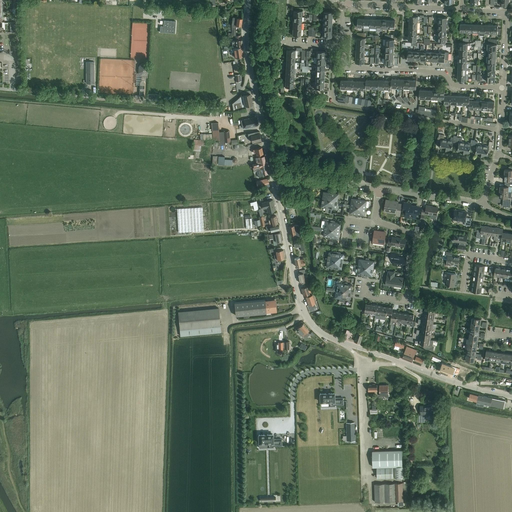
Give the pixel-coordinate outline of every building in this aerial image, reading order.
[(232,33),(228,33),(228,35),(231,35),(236,35),(236,36),(240,35),(241,35),(236,35),(236,26),(241,26),(242,19),(237,18),(233,17),(232,25),(232,29),(232,33)] [(160,26),(160,32),(163,33),(175,33),(176,21),(164,21),(163,26),(160,26)] [(492,25),(491,34),(497,34),(497,35),(500,35),(501,29),(498,28),(498,25),(492,25)] [(332,37),(332,31),(323,30),(323,37),(322,37),(322,38),(326,39),(326,37),(332,37)] [(236,40),(232,41),(232,47),(236,47),(237,47),(242,46),(242,40),(241,35),(240,35),(236,36),(236,40)] [(244,56),(242,47),(234,48),(235,55),(236,55),(236,59),(240,58),(240,57),(244,56)] [(286,56),(295,56),(296,50),(291,50),(291,48),(287,48),(286,56)] [(439,58),(439,62),(445,62),(445,60),(448,60),(449,60),(449,54),(449,52),(446,52),(445,52),(445,53),(439,53),(439,58)] [(87,83),(95,83),(94,62),(86,62),(87,83)] [(148,78),(148,67),(146,64),(142,64),(139,66),(139,73),(141,76),(142,76),(141,81),(140,82),(139,95),(145,95),(146,82),(144,81),(144,80),(146,80),(146,78),(148,78)] [(245,107),(253,105),(251,95),(243,96),(245,107)] [(365,99),(364,105),(371,106),(371,108),(374,108),(375,108),(375,105),(371,104),(372,103),(372,100),(368,100),(366,99),(365,99)] [(241,102),(232,104),(233,111),(242,109),(241,102)] [(244,120),(241,120),(243,128),(246,127),(246,128),(257,125),(256,120),(256,118),(256,117),(251,118),(245,120),(244,120)] [(218,122),(212,123),(213,133),(213,140),(220,140),(220,144),(225,144),(225,141),(225,139),(225,138),(219,138),(219,132),(218,122)] [(262,141),(260,132),(248,134),(248,138),(251,137),(252,143),(262,141)] [(439,134),(438,146),(441,146),(440,148),(443,149),(446,150),(448,139),(444,138),(445,135),(439,134)] [(448,139),(446,150),(449,150),(452,150),(453,144),(456,144),(457,137),(458,136),(457,136),(454,135),(454,137),(451,137),(451,139),(448,139)] [(457,137),(456,144),(459,144),(458,151),(461,152),(464,153),(466,142),(462,141),(462,138),(457,137)] [(200,140),(194,139),(193,150),(200,151),(201,145),(203,146),(203,145),(214,146),(214,145),(218,145),(219,141),(215,141),(200,140)] [(466,142),(464,153),(467,153),(470,153),(471,146),(474,147),(475,141),(475,140),(472,140),(471,143),(466,142)] [(475,141),(474,147),(477,147),(476,154),(478,155),(482,156),(483,145),(478,144),(478,141),(475,141)] [(483,145),(482,156),(485,156),(488,156),(489,149),(492,150),(493,142),(490,141),(489,146),(483,145)] [(263,154),(262,147),(255,148),(256,149),(253,149),(254,153),(256,152),(257,155),(263,154)] [(232,165),(232,160),(233,159),(225,159),(225,156),(213,156),(213,164),(232,165)] [(257,164),(253,165),(253,166),(253,169),(256,168),(260,168),(261,167),(261,166),(260,165),(266,164),(264,156),(259,157),(255,158),(257,164)] [(256,168),(253,169),(254,169),(254,171),(257,171),(258,177),(263,176),(263,175),(268,174),(266,165),(266,164),(260,165),(261,166),(261,167),(260,168),(256,168)] [(500,186),(500,192),(509,192),(511,192),(511,187),(511,183),(511,184),(509,184),(505,184),(505,187),(500,186)] [(333,193),(333,191),(329,190),(329,192),(324,192),(323,199),(330,200),(331,193),(333,193)] [(338,202),(338,203),(340,203),(340,201),(338,200),(339,194),(334,193),(335,191),(333,191),(333,193),(331,193),(330,200),(338,202)] [(500,192),(500,197),(503,198),(504,198),(504,201),(504,207),(511,207),(511,201),(511,198),(511,196),(511,195),(511,193),(511,192),(509,192),(500,192)] [(349,204),(348,207),(351,207),(350,214),(352,214),(356,215),(356,217),(358,217),(359,215),(365,216),(366,208),(366,207),(367,201),(361,200),(361,197),(359,197),(358,199),(352,199),(351,205),(349,204)] [(329,208),(330,200),(323,199),(322,207),(326,208),(326,212),(330,213),(330,210),(328,210),(328,208),(329,208)] [(273,200),(262,202),(263,209),(267,208),(268,212),(275,210),(273,200)] [(338,203),(338,202),(330,200),(329,208),(328,208),(328,210),(330,210),(330,213),(331,213),(332,208),(337,209),(338,203)] [(401,216),(402,205),(399,204),(399,202),(386,200),(385,209),(393,210),(393,212),(397,212),(397,216),(401,216)] [(257,201),(250,202),(251,205),(253,205),(255,210),(258,209),(257,201)] [(419,213),(420,208),(411,207),(412,204),(405,203),(403,211),(407,211),(406,215),(412,216),(411,218),(416,219),(417,213),(419,213)] [(422,215),(421,219),(425,220),(425,216),(426,214),(431,215),(431,218),(437,219),(437,216),(438,208),(431,207),(431,206),(427,206),(426,209),(423,208),(422,215)] [(179,232),(204,231),(203,207),(177,208),(179,232)] [(471,226),(472,218),(466,218),(467,212),(455,210),(454,220),(465,222),(465,225),(471,226)] [(271,219),(269,220),(269,222),(270,224),(272,224),(273,224),(273,225),(278,224),(276,214),(270,215),(271,219)] [(324,219),(323,221),(326,221),(325,227),(325,228),(325,229),(330,230),(332,230),(334,221),(331,220),(331,222),(328,222),(329,219),(324,219)] [(334,221),(332,230),(340,231),(340,232),(342,233),(342,230),(340,230),(341,224),(336,223),(337,221),(334,221)] [(267,223),(265,223),(265,226),(266,226),(267,231),(271,230),(271,232),(279,230),(278,225),(278,224),(273,225),(273,224),(272,224),(270,224),(269,222),(267,223)] [(294,225),(289,227),(290,235),(294,234),(295,233),(296,237),(300,236),(299,230),(298,225),(295,225),(294,225)] [(478,230),(476,238),(480,238),(483,239),(485,239),(486,238),(486,235),(487,227),(482,226),(481,230),(478,230)] [(323,227),(322,230),(325,230),(324,236),(329,237),(328,240),(330,240),(330,237),(331,237),(331,238),(332,231),(332,230),(330,230),(325,229),(325,228),(323,227)] [(330,237),(330,240),(334,240),(334,238),(339,239),(340,232),(340,231),(332,230),(332,231),(331,238),(331,237),(330,237)] [(374,230),(372,243),(384,245),(386,232),(374,230)] [(282,241),(280,232),(269,235),(269,237),(270,239),(273,239),(273,241),(276,240),(277,242),(282,241)] [(455,234),(455,242),(460,242),(460,245),(459,245),(458,250),(463,250),(463,251),(465,249),(466,249),(465,249),(466,246),(464,245),(465,243),(467,243),(468,236),(455,234)] [(406,239),(393,237),(392,239),(389,239),(388,244),(405,247),(406,239)] [(276,254),(274,255),(275,260),(277,260),(277,259),(285,258),(283,250),(281,250),(281,247),(275,248),(276,251),(276,254)] [(326,258),(325,261),(328,261),(328,260),(336,261),(336,256),(337,252),(334,251),(334,253),(329,252),(328,258),(326,258)] [(336,256),(336,261),(343,262),(343,263),(349,264),(349,262),(343,261),(344,255),(341,254),(341,252),(337,252),(336,256)] [(458,267),(460,257),(453,256),(453,253),(446,252),(445,255),(448,256),(447,265),(451,266),(451,264),(458,265),(458,267)] [(405,267),(406,258),(398,257),(399,254),(391,253),(390,259),(395,260),(394,265),(405,267)] [(298,258),(295,259),(296,267),(300,266),(301,266),(304,265),(306,265),(304,259),(300,260),(299,258),(298,258)] [(359,266),(358,267),(366,268),(367,261),(366,260),(360,259),(359,265),(359,266)] [(328,261),(327,267),(332,268),(331,270),(334,270),(334,268),(336,261),(328,260),(328,261)] [(366,260),(367,261),(366,268),(374,269),(375,262),(368,260),(366,260)] [(336,261),(334,268),(335,268),(339,269),(339,271),(339,274),(341,274),(341,272),(342,270),(342,269),(342,270),(343,263),(343,262),(336,261)] [(358,268),(357,274),(362,275),(362,277),(363,277),(364,275),(365,275),(366,268),(358,267),(358,268)] [(364,275),(363,277),(367,278),(368,276),(372,276),(374,269),(366,268),(365,275),(364,275)] [(456,274),(456,272),(447,270),(447,273),(446,272),(445,279),(448,279),(447,285),(455,287),(457,274),(456,274)] [(394,276),(395,272),(389,271),(388,276),(387,276),(386,284),(402,287),(404,278),(394,276)] [(336,289),(336,290),(344,292),(345,284),(345,282),(344,282),(343,282),(343,284),(340,283),(340,281),(338,281),(337,283),(336,289)] [(345,284),(344,292),(352,293),(353,293),(354,292),(352,291),(352,289),(352,285),(348,284),(348,283),(345,282),(345,284)] [(304,287),(301,288),(304,296),(308,294),(308,296),(306,297),(309,305),(307,306),(310,312),(313,311),(313,310),(317,309),(312,294),(310,295),(310,294),(307,286),(304,287)] [(334,289),(334,291),(336,292),(335,298),(340,299),(339,301),(341,301),(341,299),(343,299),(344,292),(336,290),(336,289),(334,289)] [(341,299),(341,301),(345,302),(345,299),(350,300),(351,294),(352,294),(353,294),(353,293),(352,293),(344,292),(343,299),(341,299)] [(265,301),(265,300),(235,303),(236,316),(266,313),(266,312),(276,311),(275,300),(265,301)] [(181,336),(221,333),(220,326),(219,308),(178,311),(180,329),(181,336)] [(303,336),(309,330),(304,324),(297,330),(303,336)] [(347,329),(344,338),(345,338),(349,339),(350,336),(352,336),(354,331),(352,331),(347,329)] [(361,343),(363,335),(358,333),(355,341),(361,343)] [(421,338),(420,344),(425,345),(424,348),(427,349),(434,350),(435,346),(433,346),(434,340),(432,340),(431,340),(421,338)] [(284,342),(278,342),(279,351),(285,350),(284,349),(285,349),(289,349),(289,341),(284,341),(284,342)] [(405,352),(402,359),(412,362),(413,359),(415,360),(416,358),(414,357),(415,355),(417,350),(407,346),(405,352)] [(434,357),(430,367),(435,369),(439,359),(434,357)] [(443,364),(440,371),(452,376),(455,368),(443,364)] [(389,397),(389,385),(380,385),(380,396),(386,396),(386,397),(389,397)] [(321,394),(320,394),(320,402),(321,407),(329,407),(329,406),(335,406),(335,405),(343,405),(343,398),(334,398),(334,397),(334,394),(334,393),(329,393),(329,394),(326,394),(326,393),(321,394)] [(478,396),(471,393),(469,398),(477,401),(477,402),(504,408),(506,401),(479,395),(478,396)] [(419,415),(418,415),(418,421),(418,422),(425,422),(425,415),(435,414),(434,406),(434,405),(420,406),(421,415),(419,415)] [(354,422),(346,422),(347,436),(347,440),(347,441),(355,441),(354,422)] [(259,435),(259,443),(259,448),(268,447),(273,447),(273,446),(282,446),(281,439),(273,439),(273,438),(273,435),(273,434),(272,434),(267,434),(267,435),(264,435),(259,435)] [(402,450),(373,451),(373,468),(377,468),(377,469),(381,468),(385,468),(391,468),(393,468),(393,467),(395,467),(395,468),(405,468),(405,467),(403,467),(402,450)] [(391,468),(385,468),(385,478),(394,478),(393,468),(391,468)] [(405,468),(395,468),(395,479),(405,479),(405,468)] [(385,502),(395,501),(394,483),(385,484),(385,502)] [(394,483),(395,501),(398,501),(398,506),(404,506),(404,501),(403,483),(394,483)] [(375,502),(385,502),(385,484),(375,484),(375,502)]
